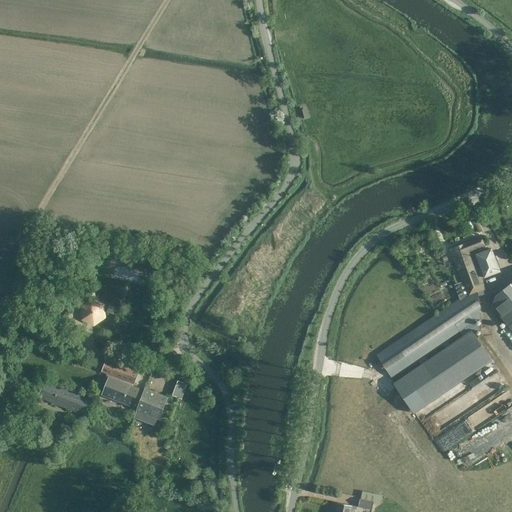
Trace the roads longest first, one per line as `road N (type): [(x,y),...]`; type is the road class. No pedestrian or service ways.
road 1 (unclassified): [(237,511),(221,389),(182,342),(182,328),(184,314),(293,172),(259,0)]
road 2 (unclassified): [(290,511),(321,338),(343,276),(392,230),(472,198),(511,169)]
road 3 (track): [(166,0),(29,222),(12,300),(0,319)]
